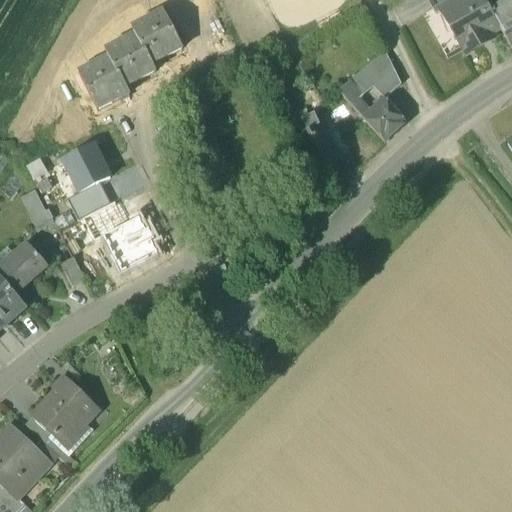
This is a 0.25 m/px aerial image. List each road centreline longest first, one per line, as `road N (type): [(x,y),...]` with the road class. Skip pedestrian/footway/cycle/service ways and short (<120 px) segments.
road 1 (tertiary): [(242,326),(442,129)]
road 2 (tertiary): [(68,511),(209,373),(242,326)]
road 3 (residential): [(205,266),(111,306),(0,384)]
road 4 (residential): [(442,129),(377,0)]
road 5 (residential): [(205,266),(152,148)]
road 6 (track): [(442,129),(511,227)]
